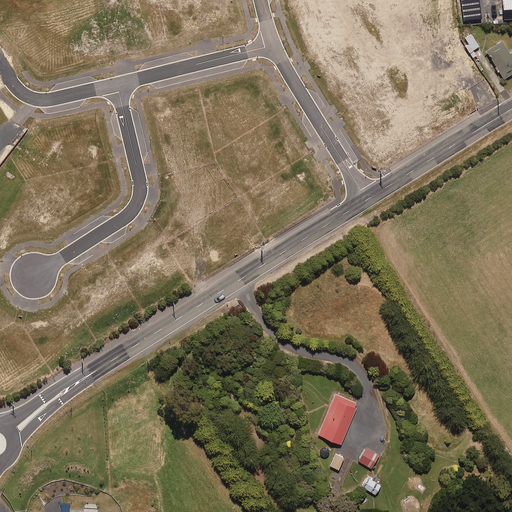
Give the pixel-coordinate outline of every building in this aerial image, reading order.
[(511,0),(501,0),(502,19),(511,18),(511,0)] [(183,43),(176,31),(164,38),(171,50),(183,43)] [(471,34),(464,38),(468,44),(465,46),(472,58),(476,55),(473,49),(479,46),(471,34)] [(502,40),(485,50),(495,67),(494,68),(497,72),(498,71),(503,79),(511,72),(511,50),(509,53),(502,40)] [(357,404),(335,395),(319,433),(341,443),(357,404)] [(366,446),(359,459),(372,466),(379,453),(366,446)] [(343,456),(336,452),(330,465),(338,469),(343,456)] [(381,484),(367,476),(362,485),(375,493),(381,484)]
